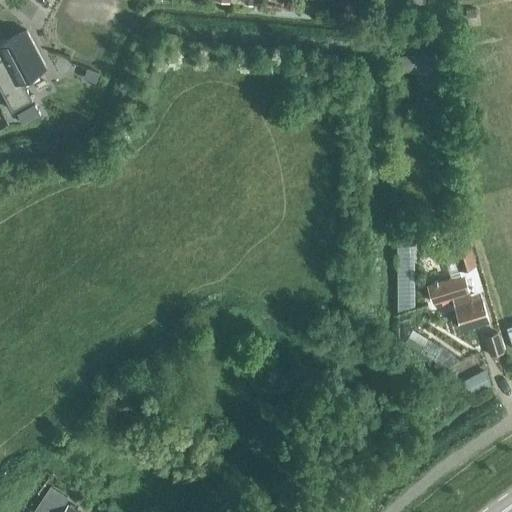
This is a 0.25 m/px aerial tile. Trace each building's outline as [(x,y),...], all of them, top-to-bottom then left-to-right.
[(431,17),(435,48),(454,45),(449,14),(431,17)] [(0,43),(0,53),(1,56),(0,57),(0,87),(12,110),(32,100),(22,79),(46,66),(27,29),(0,43)] [(400,54),(401,71),(439,67),(438,51),(400,54)] [(30,109),(17,117),(20,124),(34,116),(30,109)] [(479,288),(478,288),(471,267),(475,265),(466,235),(449,240),(459,271),(461,270),(463,275),(427,286),(433,304),(453,298),(463,329),(489,321),(479,288)] [(484,336),(491,355),(504,351),(498,331),(484,336)]
